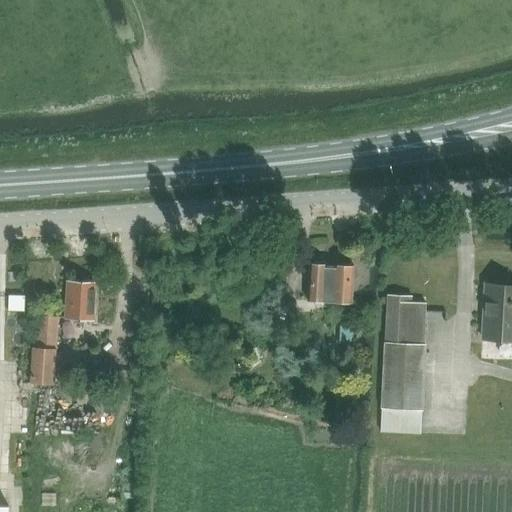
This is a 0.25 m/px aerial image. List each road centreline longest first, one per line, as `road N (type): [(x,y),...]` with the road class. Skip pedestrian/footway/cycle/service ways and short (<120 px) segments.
road 1 (secondary): [(0,185),(350,157),(511,127)]
road 2 (unclassified): [(0,229),(511,191)]
